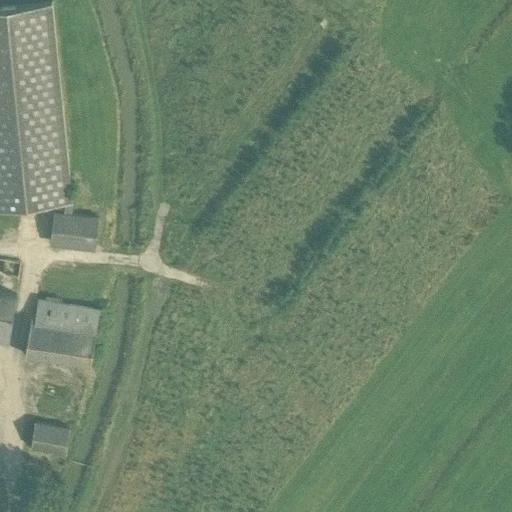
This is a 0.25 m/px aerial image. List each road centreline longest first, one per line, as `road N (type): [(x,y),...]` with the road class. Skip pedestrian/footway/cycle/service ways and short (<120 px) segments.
road 1 (track): [(93,511),(130,419),(154,266)]
road 2 (track): [(0,250),(144,263),(212,286)]
